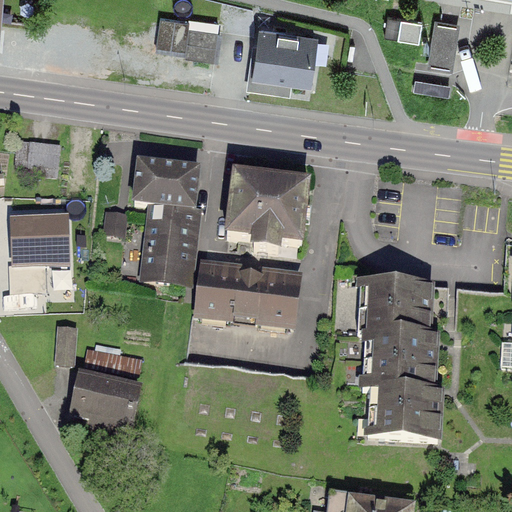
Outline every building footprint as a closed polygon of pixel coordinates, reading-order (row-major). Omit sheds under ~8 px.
[(405,15),(403,37),(423,39),(425,17),(405,15)] [(389,17),(386,37),(400,39),(402,19),(389,17)] [(157,48),(187,52),(191,22),(161,18),(157,48)] [(453,73),(461,26),(436,22),(428,69),(453,73)] [(220,33),(190,29),(187,52),(187,60),(216,64),(220,33)] [(317,39),(263,31),(260,54),(257,76),(310,84),(317,39)] [(61,150),(19,146),(17,169),(29,171),(28,177),(59,180),(61,150)] [(200,176),(142,170),(137,208),(155,210),(195,215),(200,176)] [(274,186),(236,182),(229,243),(257,246),(256,256),(267,257),(281,258),(282,249),(303,251),(310,190),(274,186)] [(187,288),(195,215),(155,210),(146,284),(187,288)] [(109,232),(124,234),(126,219),(111,217),(109,232)] [(15,260),(15,271),(10,271),(11,299),(48,298),(47,272),(69,271),(69,257),(69,246),(68,231),(68,224),(13,226),(15,260)] [(219,281),(204,279),(200,320),(293,331),(298,291),(279,289),(248,285),(219,281)] [(429,342),(433,294),(364,289),(361,337),(429,342)] [(77,334),(61,333),(59,368),(75,369),(77,334)] [(434,398),(437,343),(368,338),(363,394),(434,398)] [(142,364),(90,353),(86,370),(140,381),(142,364)] [(309,383),(192,366),(183,428),(300,445),(309,383)] [(140,394),(84,381),(76,418),(132,430),(140,394)] [(439,445),(442,399),(372,395),(369,441),(439,445)] [(148,447),(129,442),(127,449),(146,454),(148,447)] [(403,511),(356,506),(356,499),(331,496),(329,511),(403,511)]
